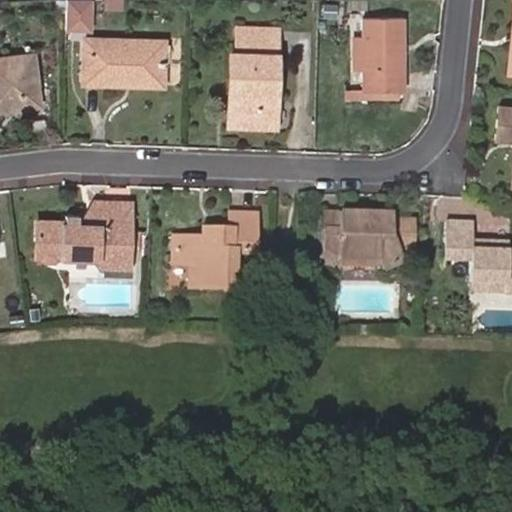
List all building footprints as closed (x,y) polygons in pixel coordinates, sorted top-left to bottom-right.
[(91,28),(93,0),(66,0),(65,26),(91,28)] [(363,19),(364,37),(364,67),(365,90),(403,89),(402,19),(363,19)] [(236,44),(275,45),(276,28),(237,27),(236,44)] [(364,67),(364,37),(353,38),(353,67),(364,67)] [(161,83),(162,43),(86,40),(83,81),(161,83)] [(274,126),(275,45),(236,44),(237,55),(230,54),(229,75),(238,75),(236,124),(274,126)] [(0,109),(38,105),(32,54),(0,58),(0,109)] [(227,125),(236,124),(238,75),(229,75),(227,125)] [(511,185),(511,107),(499,106),(496,139),(511,140),(511,183),(511,186),(511,185)] [(79,225),(79,215),(66,215),(66,222),(38,221),(36,258),(37,258),(43,250),(52,249),(58,256),(91,256),(99,266),(126,267),(128,221),(107,221),(107,202),(97,202),(95,225),(79,225)] [(89,202),(79,215),(79,225),(95,225),(97,202),(89,202)] [(107,221),(128,221),(128,203),(107,202),(107,221)] [(377,258),(382,270),(403,262),(402,258),(409,258),(411,238),(389,236),(390,214),(323,213),(322,250),(317,258),(331,267),(338,257),(377,258)] [(229,230),(213,230),(213,240),(203,239),(203,238),(175,237),(174,262),(191,262),(190,287),(232,288),(234,252),(252,252),(254,215),(230,214),(229,230)] [(511,250),(507,251),(507,243),(470,240),(471,224),(445,222),(444,260),(469,260),(468,281),(506,283),(506,292),(511,292),(511,250)] [(213,240),(213,230),(204,230),(203,238),(203,239),(213,240)] [(331,267),(382,270),(377,258),(338,257),(331,267)] [(506,292),(506,283),(468,281),(468,290),(506,292)]
